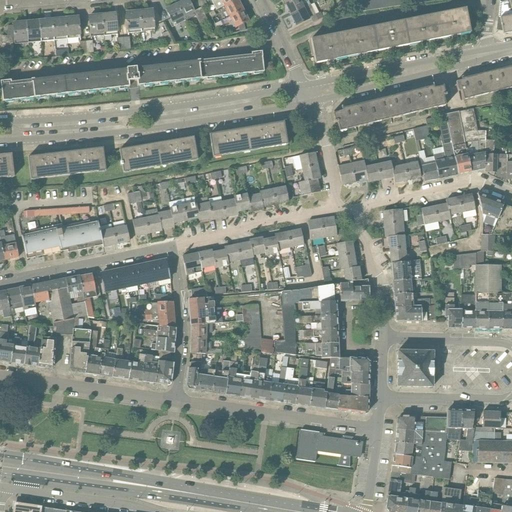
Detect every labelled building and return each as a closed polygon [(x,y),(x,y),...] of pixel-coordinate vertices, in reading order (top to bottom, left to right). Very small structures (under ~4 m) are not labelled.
[(185,0),(177,4),(185,21),(195,16),(199,24),(207,20),(202,9),(201,8),(194,12),(187,0),(185,0)] [(210,0),(216,11),(221,8),(237,0),(210,0)] [(226,19),(243,11),(237,0),(221,8),(226,19)] [(291,15),(303,8),(299,0),(294,0),(286,5),(291,15)] [(364,0),(366,12),(372,11),(370,0),(364,0)] [(370,0),(372,11),(378,10),(376,0),(370,0)] [(376,0),(378,10),(384,9),(383,0),(376,0)] [(347,2),(338,4),(339,13),(349,11),(347,2)] [(503,35),(511,33),(511,11),(510,12),(508,2),(502,3),(500,3),(497,31),(502,31),(503,35)] [(174,27),(185,21),(177,4),(166,10),(173,24),(174,27)] [(314,23),(323,18),(321,13),(315,15),(310,5),(303,8),(291,15),(296,26),(311,18),(314,23)] [(470,34),(469,27),(465,9),(434,15),(439,40),(470,34)] [(154,31),(154,29),(152,11),(139,12),(141,33),(154,31)] [(234,28),(234,29),(248,22),(243,11),(226,19),(214,24),(217,29),(222,26),(231,22),(233,28),(234,28)] [(128,34),(141,33),(139,12),(126,13),(128,34)] [(117,35),(117,33),(115,14),(102,16),(104,36),(117,35)] [(408,46),(439,40),(434,15),(403,22),(408,46)] [(91,38),(104,36),(102,16),(89,17),(91,38)] [(80,39),(80,36),(78,18),(65,20),(67,40),(80,39)] [(54,41),(67,40),(65,20),(52,21),(54,41)] [(41,42),(54,41),(52,21),(39,22),(41,42)] [(28,44),(41,42),(39,22),(26,23),(28,44)] [(377,52),(408,46),(403,22),(372,28),(377,52)] [(7,37),(2,36),(1,43),(13,45),(28,44),(26,23),(13,25),(13,26),(8,26),(7,37)] [(346,58),(377,52),(372,28),(341,34),(346,58)] [(166,46),(174,46),(167,32),(161,35),(166,46)] [(315,65),(346,58),(341,34),(310,40),(315,65)] [(117,51),(124,50),(123,38),(118,39),(118,36),(116,36),(117,51)] [(11,83),(11,81),(0,81),(0,83),(0,87),(1,87),(2,102),(129,88),(129,87),(137,86),(137,87),(263,72),(262,57),(261,52),(251,53),(252,56),(200,61),(197,61),(197,62),(136,69),(136,68),(126,69),(126,70),(34,80),(31,80),(31,81),(11,83)] [(463,101),(500,92),(511,88),(511,66),(461,79),(461,81),(455,82),(458,92),(461,92),(463,101)] [(409,114),(426,110),(445,105),(443,97),(446,96),(445,94),(443,86),(442,86),(442,87),(433,89),(432,85),(432,87),(404,94),(409,114)] [(374,123),(409,114),(404,94),(369,103),(374,123)] [(339,132),(374,123),(369,103),(342,110),(341,107),(340,108),(342,112),(333,114),(333,113),(332,114),(334,122),(331,123),(332,125),(337,123),(339,132)] [(484,154),(494,155),(494,141),(486,141),(486,132),(477,132),(473,109),(459,113),(459,112),(458,112),(470,172),(484,169),(484,154)] [(458,175),(470,172),(458,112),(445,115),(445,116),(444,116),(444,117),(446,117),(447,126),(458,175)] [(432,119),(425,121),(426,128),(434,126),(432,119)] [(250,151),(269,148),(287,145),(284,122),(247,128),(250,151)] [(439,179),(458,175),(447,126),(438,128),(444,153),(433,156),(433,158),(439,179)] [(418,142),(429,139),(426,128),(426,127),(413,130),(416,142),(418,142)] [(213,158),(250,151),(247,128),(209,135),(213,158)] [(161,166),(179,163),(197,160),(194,137),(157,144),(161,166)] [(123,173),(161,166),(157,144),(119,150),(123,173)] [(68,176),(106,171),(103,148),(65,153),(68,176)] [(424,151),(420,152),(418,153),(421,167),(420,167),(424,182),(439,179),(433,158),(426,160),(424,151)] [(31,180),(68,176),(65,153),(28,157),(31,180)] [(301,170),(317,167),(314,153),(298,156),(301,170)] [(0,178),(14,177),(12,154),(0,155),(0,178)] [(484,172),(488,172),(489,172),(490,173),(493,174),(494,172),(496,172),(496,162),(502,163),(502,174),(507,174),(508,155),(494,155),(484,154),(484,169),(484,172)] [(355,183),(367,181),(365,167),(364,162),(351,165),(355,183)] [(381,181),(393,178),(392,168),(391,162),(377,165),(381,181)] [(404,165),(408,181),(421,178),(417,162),(404,165)] [(342,186),(355,183),(351,165),(338,167),(342,186)] [(368,183),(381,181),(377,165),(365,167),(367,181),(368,183)] [(395,184),(408,181),(404,165),(392,168),(393,178),(395,184)] [(304,182),(320,178),(317,167),(301,170),(304,182)] [(301,197),(313,194),(320,193),(317,180),(320,179),(320,178),(304,182),(298,183),(301,197)] [(288,203),(288,199),(287,193),(285,187),(272,190),(275,206),(288,203)] [(263,208),(275,206),(272,190),(259,192),(259,194),(263,210),(263,208)] [(135,204),(142,202),(140,192),(133,193),(135,204)] [(129,205),(135,204),(133,193),(127,194),(129,205)] [(251,213),(248,197),(247,194),(233,197),(234,199),(237,216),(238,216),(237,213),(250,210),(250,213),(251,213)] [(251,213),(263,210),(259,194),(248,197),(251,213)] [(482,219),(481,236),(491,236),(505,204),(477,194),(482,219)] [(462,214),(475,211),(472,195),(459,198),(462,214)] [(450,216),(462,214),(459,198),(446,200),(450,216)] [(224,218),(237,216),(234,199),(221,202),(224,218)] [(451,220),(450,216),(446,200),(445,201),(446,204),(434,207),(437,223),(451,220)] [(213,221),(224,218),(221,202),(209,205),(213,221)] [(186,222),(198,219),(196,205),(196,203),(182,206),(186,222)] [(212,221),(213,221),(209,205),(209,203),(196,205),(198,219),(199,222),(211,219),(212,221)] [(511,235),(511,206),(505,204),(491,236),(481,236),(481,252),(487,252),(487,256),(493,256),(493,253),(495,253),(495,235),(511,235)] [(173,224),(186,222),(182,206),(170,208),(170,211),(173,224)] [(421,210),(422,215),(423,221),(425,226),(426,225),(437,223),(434,207),(421,210)] [(384,225),(403,223),(402,210),(383,212),(384,225)] [(174,227),(173,224),(170,211),(157,214),(158,215),(161,229),(174,227)] [(161,231),(161,229),(158,215),(145,218),(148,234),(161,231)] [(341,230),(336,231),(334,217),(321,220),(324,239),(337,237),(337,236),(343,235),(343,231),(341,230)] [(135,237),(148,234),(145,218),(132,221),(135,237)] [(311,241),(324,239),(321,220),(307,222),(311,241)] [(104,247),(101,231),(99,222),(57,231),(56,228),(21,236),(27,260),(35,258),(35,257),(44,256),(52,254),(61,252),(67,251),(68,253),(69,253),(78,251),(86,249),(94,247),(102,245),(103,248),(104,247)] [(385,237),(404,236),(403,223),(384,225),(385,237)] [(113,229),(117,245),(129,242),(126,226),(113,229)] [(104,247),(117,245),(113,229),(101,231),(104,247)] [(291,249),(304,246),(301,230),(288,233),(291,249)] [(278,251),(291,249),(288,233),(275,235),(278,251)] [(0,235),(0,238),(4,260),(19,257),(15,240),(6,242),(5,235),(0,235)] [(279,254),(278,251),(275,235),(274,235),(275,238),(263,241),(265,254),(266,257),(279,254)] [(389,251),(405,250),(404,236),(385,237),(385,238),(388,238),(389,251)] [(253,257),(265,254),(263,241),(263,238),(249,241),(249,243),(252,259),(253,259),(253,257)] [(338,258),(354,255),(351,242),(336,245),(338,258)] [(240,261),(252,259),(249,243),(237,245),(240,261)] [(228,264),(240,261),(237,245),(225,247),(228,264)] [(228,267),(228,264),(225,247),(224,248),(225,250),(213,253),(212,251),(211,251),(214,267),(215,270),(228,267)] [(392,264),(407,262),(405,250),(389,251),(391,264),(392,264)] [(202,270),(214,267),(211,251),(198,254),(202,272),(203,272),(202,270)] [(186,276),(202,272),(198,254),(181,257),(186,276)] [(460,256),(461,271),(468,271),(469,267),(475,267),(475,266),(476,266),(476,254),(460,256)] [(343,271),(356,268),(354,255),(338,258),(340,271),(343,271)] [(169,279),(165,260),(154,263),(158,282),(169,279)] [(393,282),(421,280),(421,272),(420,261),(409,262),(407,262),(392,264),(392,275),(393,282)] [(154,263),(144,265),(148,284),(158,282),(154,263)] [(144,265),(133,267),(137,286),(148,284),(144,265)] [(485,330),(499,330),(502,330),(503,305),(511,305),(511,291),(501,292),(501,288),(501,279),(501,266),(486,266),(476,266),(475,266),(475,267),(475,273),(475,277),(475,294),(475,296),(475,329),(485,330)] [(133,267),(122,269),(126,288),(137,286),(133,267)] [(302,267),(295,268),(297,279),(304,277),(302,267)] [(352,282),(360,281),(358,268),(356,268),(343,271),(345,283),(352,282)] [(122,269),(112,272),(116,291),(126,288),(122,269)] [(112,272),(101,274),(105,293),(116,291),(112,272)] [(80,277),(84,300),(96,298),(95,291),(92,274),(80,277)] [(78,318),(87,317),(86,312),(84,300),(80,277),(66,279),(69,294),(76,292),(77,298),(79,297),(80,303),(71,305),(74,319),(78,318)] [(74,319),(71,305),(69,294),(66,279),(55,281),(45,283),(49,303),(53,324),(63,322),(74,319)] [(352,282),(353,302),(366,302),(369,300),(368,280),(360,281),(352,282)] [(394,296),(417,293),(417,287),(425,286),(424,281),(421,280),(393,282),(394,296)] [(345,283),(316,288),(317,303),(336,302),(353,302),(352,282),(345,283)] [(42,305),(49,303),(45,283),(31,286),(35,306),(42,305)] [(27,307),(35,306),(31,286),(19,289),(23,307),(23,311),(27,310),(27,307)] [(14,309),(23,307),(19,289),(6,292),(10,315),(15,315),(14,309)] [(298,304),(311,303),(310,289),(298,291),(281,292),(282,308),(284,342),(274,341),(275,353),(296,356),(296,347),(295,344),(295,335),(295,331),(294,304),(298,304)] [(191,300),(207,299),(205,290),(190,291),(191,300)] [(10,316),(10,315),(6,292),(0,292),(0,311),(2,311),(4,319),(10,317),(10,316)] [(420,307),(435,306),(434,299),(418,300),(417,293),(394,296),(395,308),(420,307)] [(448,329),(461,329),(461,310),(460,310),(454,310),(454,299),(454,293),(447,293),(447,299),(445,299),(445,310),(445,318),(448,318),(448,329)] [(461,329),(475,329),(475,296),(461,296),(460,310),(461,310),(461,329)] [(190,326),(215,324),(215,317),(214,310),(213,298),(207,299),(191,300),(188,300),(189,313),(190,319),(190,326)] [(316,310),(336,310),(336,302),(317,303),(311,303),(298,304),(298,311),(303,311),(316,310)] [(157,315),(174,315),(172,303),(157,303),(157,315)] [(511,330),(511,318),(511,305),(503,305),(502,330),(511,330)] [(421,322),(436,322),(435,306),(420,307),(421,322)] [(399,322),(421,322),(420,307),(395,308),(396,319),(399,322)] [(158,327),(175,329),(174,315),(157,315),(152,316),(145,316),(145,315),(141,315),(141,321),(145,321),(158,320),(158,327)] [(316,324),(337,324),(337,316),(327,316),(316,317),(298,317),(299,325),(316,324)] [(73,336),(73,330),(77,330),(78,318),(74,319),(63,322),(53,324),(54,328),(55,328),(55,335),(73,336)] [(215,334),(215,330),(230,329),(229,323),(215,324),(190,326),(190,332),(190,339),(206,339),(206,333),(215,334)] [(0,362),(3,363),(6,344),(7,334),(8,326),(1,325),(0,333),(0,332),(0,362)] [(24,366),(38,368),(41,349),(34,348),(36,327),(29,327),(27,347),(24,366)] [(156,338),(174,341),(175,329),(158,327),(157,327),(157,332),(143,330),(143,337),(156,338)] [(73,372),(85,374),(91,331),(77,330),(73,330),(73,336),(70,369),(73,372)] [(316,330),(298,331),(299,335),(299,339),(304,338),(321,337),(337,337),(337,330),(316,330)] [(85,374),(99,376),(102,349),(96,348),(98,332),(91,331),(85,374)] [(159,352),(165,353),(170,353),(173,354),(174,341),(156,338),(156,344),(151,344),(151,348),(148,347),(148,350),(155,351),(159,352)] [(10,364),(24,366),(27,347),(21,346),(22,340),(14,339),(13,345),(10,364)] [(56,339),(51,339),(47,339),(47,341),(42,341),(41,349),(38,368),(47,369),(51,370),(54,367),(56,339)] [(190,354),(198,354),(202,355),(221,356),(221,350),(211,350),(211,349),(206,349),(206,339),(190,339),(190,354)] [(99,376),(105,377),(107,358),(110,341),(104,340),(102,349),(99,376)] [(321,344),(305,344),(305,348),(305,351),(313,351),(313,353),(315,353),(315,356),(320,356),(321,359),(330,359),(338,359),(338,343),(321,344)] [(3,363),(10,364),(13,345),(6,344),(3,363)] [(112,378),(127,380),(129,362),(121,361),(123,350),(117,349),(115,360),(112,378)] [(127,380),(141,382),(145,351),(138,350),(137,355),(139,355),(138,363),(129,362),(127,380)] [(141,382),(148,383),(152,358),(153,352),(145,351),(141,382)] [(432,388),(433,373),(433,352),(397,351),(396,387),(432,388)] [(154,384),(160,385),(165,353),(159,352),(158,359),(154,384)] [(165,353),(160,385),(167,386),(170,384),(173,363),(169,363),(170,353),(165,353)] [(105,377),(112,378),(115,360),(107,358),(105,377)] [(148,383),(154,384),(158,359),(152,358),(148,383)] [(254,399),(259,362),(259,360),(252,359),(250,374),(247,398),(254,399)] [(295,404),(302,405),(306,382),(307,369),(308,360),(301,359),(297,387),(295,404)] [(329,369),(342,369),(369,370),(369,362),(367,359),(338,359),(330,359),(329,369)] [(218,394),(225,395),(229,369),(230,362),(223,361),(222,367),(218,394)] [(314,368),(326,370),(327,363),(315,361),(314,368)] [(188,389),(198,391),(201,365),(201,363),(191,362),(190,368),(188,368),(186,386),(188,389)] [(204,392),(212,393),(215,366),(216,362),(210,362),(209,366),(207,366),(204,392)] [(261,400),(264,382),(266,363),(259,362),(254,399),(261,400)] [(198,391),(204,392),(207,366),(201,365),(198,391)] [(212,393),(218,394),(222,367),(215,366),(212,393)] [(268,401),(281,403),(286,372),(286,369),(281,368),(278,384),(271,383),(268,401)] [(233,396),(236,372),(236,370),(229,369),(225,395),(233,396)] [(337,410),(341,387),(338,386),(333,385),(334,379),(334,374),(341,375),(342,369),(329,369),(326,393),(324,409),(337,410)] [(350,380),(369,381),(369,370),(342,369),(341,375),(341,377),(350,378),(350,380)] [(233,396),(239,397),(243,373),(236,372),(233,396)] [(281,403),(295,404),(297,387),(291,386),(293,372),(286,372),(281,403)] [(239,397),(247,398),(250,374),(243,373),(239,397)] [(350,391),(368,393),(369,381),(350,380),(350,382),(349,382),(349,385),(350,385),(350,391)] [(261,400),(268,401),(271,383),(264,382),(261,400)] [(302,405),(309,406),(313,383),(306,382),(302,405)] [(309,406),(324,409),(326,393),(323,393),(323,391),(318,390),(318,383),(312,383),(313,383),(309,406)] [(337,410),(347,412),(350,391),(343,391),(343,387),(341,387),(337,410)] [(350,391),(347,412),(365,414),(368,412),(368,393),(350,391)] [(446,441),(459,441),(460,440),(461,430),(462,411),(447,410),(447,418),(446,429),(446,438),(446,441)] [(471,452),(473,441),(474,429),(472,429),(474,411),(462,411),(461,430),(467,430),(466,441),(460,440),(459,441),(458,451),(460,451),(471,452)] [(482,428),(500,429),(500,412),(483,412),(482,428)] [(396,433),(420,435),(422,418),(399,417),(397,419),(396,433)] [(446,438),(446,429),(447,418),(422,418),(420,435),(446,438)] [(350,456),(360,457),(362,443),(351,441),(352,438),(353,438),(343,436),(343,437),(344,440),(319,437),(319,432),(301,430),(297,460),(316,463),(318,451),(341,454),(338,465),(337,465),(337,466),(350,468),(350,467),(349,467),(350,456)] [(478,441),(473,441),(472,463),(477,463),(511,464),(511,441),(498,442),(498,433),(479,432),(478,441)] [(395,448),(445,453),(445,450),(446,441),(446,438),(420,435),(396,433),(395,442),(395,448)] [(444,479),(449,480),(451,463),(443,462),(445,453),(395,448),(391,472),(400,474),(412,475),(444,479)] [(411,481),(412,475),(400,474),(391,472),(390,478),(399,480),(411,481)] [(449,480),(444,479),(441,504),(439,511),(463,511),(464,506),(463,506),(459,506),(461,491),(455,490),(448,489),(449,480)] [(492,494),(503,496),(505,480),(494,479),(492,493),(492,494)] [(405,511),(409,492),(405,491),(404,494),(399,494),(402,481),(390,480),(387,501),(385,510),(387,511),(405,511)] [(511,511),(511,509),(511,480),(505,480),(503,496),(501,505),(500,511),(511,511)] [(405,511),(417,511),(419,500),(420,495),(415,494),(415,489),(411,488),(409,489),(409,492),(405,511)] [(417,511),(428,511),(432,492),(431,492),(427,492),(425,491),(424,501),(419,500),(417,511)] [(489,511),(491,504),(492,494),(492,493),(478,491),(477,499),(475,511),(489,511)] [(428,511),(439,511),(441,504),(436,503),(437,493),(432,492),(428,511)] [(463,511),(475,511),(477,499),(470,498),(468,507),(464,506),(463,511)]
